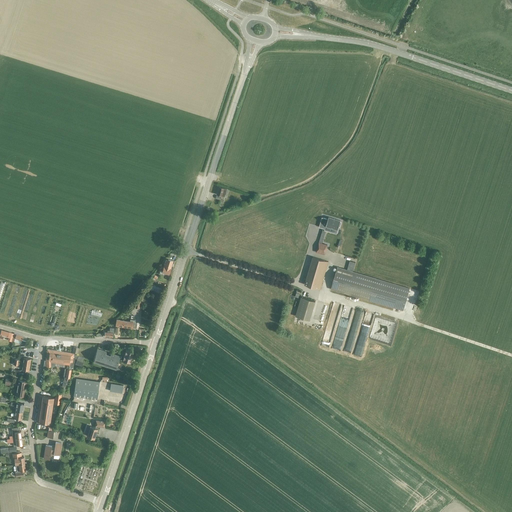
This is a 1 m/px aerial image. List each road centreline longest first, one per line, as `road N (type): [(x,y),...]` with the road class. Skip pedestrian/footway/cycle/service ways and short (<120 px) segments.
road 1 (tertiary): [(154,345),(231,114)]
road 2 (residential): [(98,502),(38,477),(31,422),(43,339)]
road 3 (secondary): [(511,91),(333,38)]
road 4 (tertiary): [(102,504),(154,345)]
